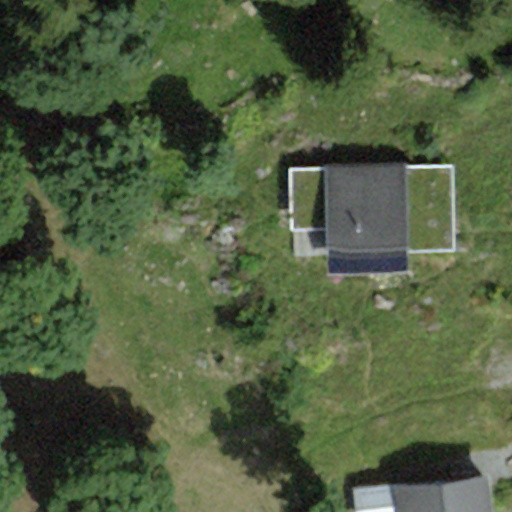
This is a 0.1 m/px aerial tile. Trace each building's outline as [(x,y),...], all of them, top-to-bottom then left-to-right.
[(399,241),(452,240),(451,158),(428,159),(429,216),(399,217),(399,241)] [(399,241),(399,217),(429,216),(428,159),(300,161),(301,197),(331,197),(331,217),(332,248),(332,255),(400,254),(399,241)] [(331,197),(301,197),(300,161),(290,162),(291,218),(331,217),(331,197)] [(292,249),(332,248),(331,217),(291,218),(292,249)] [(404,511),(484,511),(480,470),(400,479),(404,511)] [(358,511),(404,511),(400,479),(386,481),(389,506),(359,510),(358,511)] [(359,510),(389,506),(386,481),(356,484),(359,510)]
